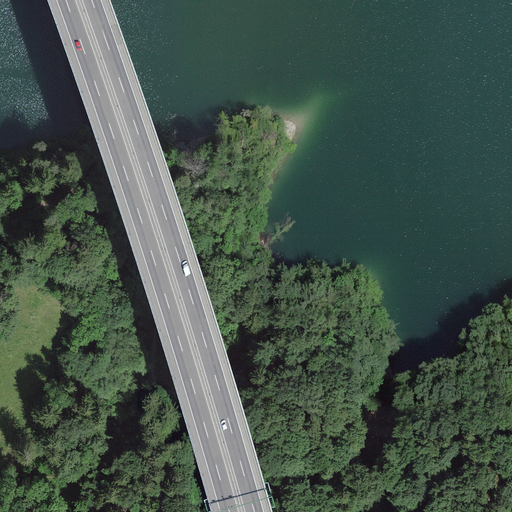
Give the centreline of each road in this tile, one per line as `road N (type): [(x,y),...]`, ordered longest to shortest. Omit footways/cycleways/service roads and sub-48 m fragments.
road 1 (motorway): [(66,0),(229,511)]
road 2 (motorway): [(253,511),(168,223),(91,0)]
